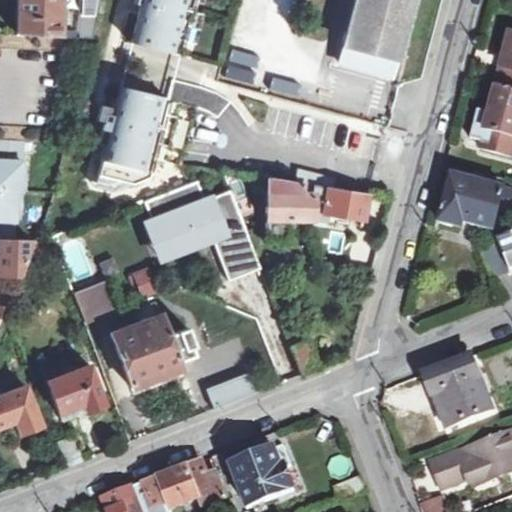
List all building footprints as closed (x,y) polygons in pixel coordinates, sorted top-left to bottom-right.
[(91,37),(98,0),(17,0),(17,34),(74,36),(91,37)] [(173,0),(131,0),(121,38),(161,49),(173,0)] [(391,76),(411,0),(355,0),(339,62),(391,76)] [(74,36),(17,34),(0,33),(0,140),(49,143),(74,36)] [(511,34),(505,55),(510,55),(506,70),(502,69),(497,88),(511,91),(511,34)] [(149,96),(109,85),(90,157),(130,168),(149,96)] [(486,130),(480,147),(511,155),(511,91),(497,88),(486,130)] [(0,158),(0,218),(16,218),(16,190),(21,190),(22,159),(0,158)] [(463,230),(464,223),(494,231),(500,209),(511,212),(511,191),(453,176),(440,224),(463,230)] [(268,178),(267,240),(288,240),(288,219),(312,220),(311,185),(268,178)] [(197,180),(144,201),(151,221),(145,223),(158,256),(211,235),(229,280),(260,268),(230,191),(205,200),(197,180)] [(312,220),(335,222),(336,214),(362,218),(365,193),(311,185),(312,220)] [(471,231),(470,234),(491,240),(494,231),(464,223),(463,230),(471,231)] [(511,224),(508,226),(511,234),(511,235),(499,241),(511,273),(511,272),(511,224)] [(36,242),(35,242),(29,260),(56,249),(51,236),(36,242)] [(30,241),(0,238),(0,274),(17,274),(30,241)] [(499,241),(480,248),(493,280),(496,279),(497,278),(508,274),(511,273),(499,241)] [(100,261),(104,277),(119,273),(114,257),(100,261)] [(148,269),(132,273),(138,298),(155,293),(148,269)] [(73,294),(85,323),(118,310),(106,281),(73,294)] [(112,334),(132,387),(181,369),(179,364),(198,357),(187,328),(168,335),(155,302),(141,308),(146,321),(112,334)] [(291,347),(302,375),(318,369),(307,341),(291,347)] [(472,357),(424,376),(433,397),(439,395),(452,427),(493,411),(472,357)] [(47,380),(59,412),(82,403),(85,410),(104,404),(89,363),(47,380)] [(207,391),(214,409),(254,393),(248,376),(207,391)] [(36,427),(39,425),(25,385),(0,395),(0,436),(10,432),(18,430),(19,434),(36,427)] [(66,467),(82,461),(70,429),(53,435),(66,467)] [(511,449),(506,436),(432,465),(442,491),(476,478),(480,486),(511,474),(511,449)] [(249,510),(294,490),(285,467),(291,464),(284,446),(253,458),(250,451),(231,458),(234,466),(232,466),(249,510)] [(183,504),(197,499),(200,508),(228,497),(223,486),(218,471),(208,475),(203,462),(172,474),(183,504)] [(187,511),(183,504),(172,474),(143,485),(135,488),(143,511),(187,511)] [(336,487),(341,503),(368,492),(362,477),(336,487)] [(105,499),(109,511),(143,511),(135,488),(105,499)]
